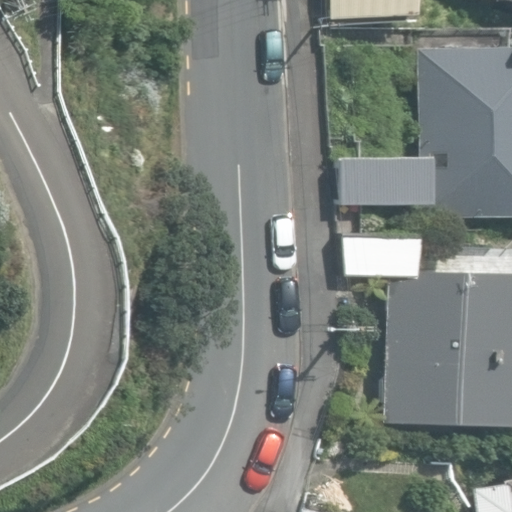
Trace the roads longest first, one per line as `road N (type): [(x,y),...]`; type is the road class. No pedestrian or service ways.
road 1 (residential): [(230,0),(234,341),(211,448),(142,511)]
road 2 (residential): [(0,433),(32,414),(70,355),(78,294),(55,196),(0,94)]
